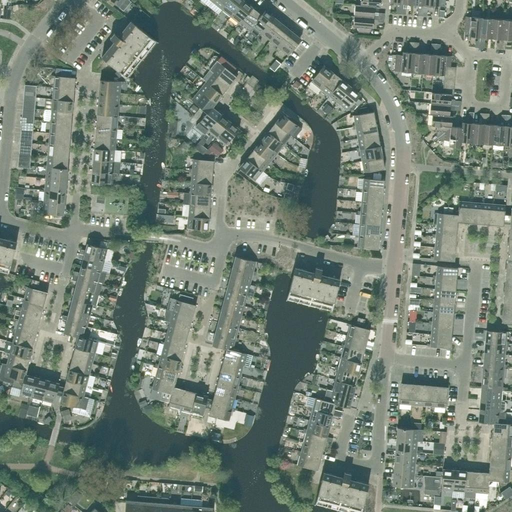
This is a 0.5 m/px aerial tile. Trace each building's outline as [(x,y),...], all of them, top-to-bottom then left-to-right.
[(214,0),(213,2),(220,8),(218,11),(220,12),(229,0),(214,0)] [(239,0),(229,0),(220,12),(221,13),(223,11),(230,17),(242,2),(239,0)] [(249,5),(247,6),(242,2),(230,17),(238,23),(236,25),(237,26),(252,8),(249,5)] [(360,6),(360,5),(355,5),(354,16),(373,17),(374,7),(360,6)] [(261,15),(256,10),(252,8),(237,26),(239,27),(241,25),(248,31),(261,15)] [(261,15),(248,31),(257,39),(258,37),(259,36),(274,17),(270,14),(269,16),(263,12),(261,15)] [(373,28),(373,17),(354,16),(353,27),(358,27),(358,32),(369,33),(369,28),(373,28)] [(482,18),(470,17),(465,16),(464,32),(469,32),(469,37),(480,37),(482,18)] [(276,22),(278,20),(274,17),(259,36),(260,37),(262,35),(270,41),(281,26),(276,22)] [(491,38),(492,19),(482,18),(480,37),(491,38)] [(501,39),(503,20),(492,19),(491,38),(501,39)] [(511,20),(503,20),(501,39),(511,40),(511,20)] [(157,42),(140,29),(131,21),(123,31),(126,33),(122,37),(121,35),(119,37),(114,33),(110,38),(115,42),(114,44),(115,45),(112,50),(110,48),(102,57),(128,79),(157,42)] [(288,29),(287,31),(281,26),(270,41),(277,47),(275,49),(277,50),(292,32),(288,29)] [(294,36),(295,35),(292,32),(277,50),(278,51),(280,49),(288,55),(300,41),(294,36)] [(262,37),(246,45),(249,52),(265,44),(262,37)] [(411,73),(413,53),(402,52),(402,55),(397,55),(395,66),(401,66),(400,72),(411,73)] [(422,74),(424,54),(413,53),(411,73),(422,74)] [(433,74),(435,55),(424,54),(422,74),(433,74)] [(446,56),(446,55),(435,55),(433,74),(444,75),(444,72),(445,66),(450,67),(451,56),(446,56)] [(221,57),(210,71),(213,73),(227,85),(232,79),(233,81),(234,80),(237,77),(232,73),(236,69),(221,57)] [(274,72),(280,64),(276,60),(269,68),(274,72)] [(329,70),(328,71),(322,67),(311,81),(319,88),(317,90),(318,91),(333,73),(329,70)] [(223,90),(227,85),(213,73),(207,81),(205,79),(204,80),(222,95),(225,91),(223,90)] [(335,77),(337,76),(333,73),(318,91),(319,92),(321,90),(329,96),(340,82),(335,77)] [(75,78),(51,76),(51,78),(54,78),(54,88),(72,89),(73,83),(75,83),(75,78)] [(294,81),(292,83),(297,87),(301,82),(296,78),(294,81)] [(124,84),(124,82),(100,80),(100,85),(102,85),(101,92),(120,93),(121,84),(124,84)] [(219,99),(222,95),(204,80),(202,81),(205,83),(199,91),(213,102),(217,97),(219,99)] [(347,84),(346,86),(340,82),(329,96),(336,102),(334,105),(336,106),(351,87),(347,84)] [(353,92),(354,90),(351,87),(336,106),(337,107),(339,104),(347,111),(359,96),(353,92)] [(71,96),(72,89),(54,88),(53,97),(50,97),(49,99),(73,101),(74,96),(71,96)] [(209,108),(213,102),(199,91),(193,98),(190,96),(189,98),(207,113),(210,109),(209,108)] [(119,103),(120,93),(101,92),(101,98),(99,98),(98,103),(122,105),(122,103),(119,103)] [(451,94),(442,93),(431,92),(430,103),(450,105),(451,94)] [(73,106),(73,101),(49,99),(49,101),(52,101),(52,110),(70,112),(71,105),(73,106)] [(122,107),(122,105),(98,103),(98,108),(100,108),(99,114),(118,116),(119,107),(122,107)] [(449,116),(450,105),(430,103),(429,114),(432,115),(432,114),(449,116)] [(217,111),(216,113),(210,109),(207,113),(199,123),(207,129),(205,132),(206,133),(221,114),(217,111)] [(69,119),(70,112),(52,110),(51,120),(48,120),(47,122),(71,124),(72,119),(69,119)] [(375,119),(373,119),(371,112),(353,116),(355,125),(352,126),(352,128),(376,123),(375,119)] [(117,126),(118,116),(99,114),(99,121),(97,121),(96,126),(120,128),(120,126),(117,126)] [(223,119),(224,117),(221,114),(206,133),(207,134),(209,132),(217,138),(228,123),(223,119)] [(299,130),(301,129),(282,114),(279,118),(281,119),(277,124),(291,136),(297,128),(299,130)] [(449,116),(432,114),(432,115),(431,126),(436,126),(436,131),(444,132),(451,127),(452,116),(449,116)] [(33,126),(34,118),(22,117),(21,125),(33,126)] [(71,128),(71,124),(47,122),(47,123),(50,124),(50,133),(68,135),(69,128),(71,128)] [(471,143),(473,123),(462,122),(461,127),(461,128),(460,142),(471,143)] [(235,126),(234,128),(228,123),(217,138),(224,144),(222,146),(224,148),(239,129),(235,126)] [(374,128),(377,128),(376,123),(352,128),(353,130),(356,129),(358,138),(376,135),(374,128)] [(482,144),(483,124),(473,123),(471,143),(482,144)] [(285,143),(291,136),(277,124),(272,130),(271,128),(268,132),(286,147),(287,145),(285,143)] [(492,144),(494,125),(483,124),(482,144),(492,144)] [(505,126),(494,125),(492,144),(503,145),(505,126)] [(120,130),(120,128),(96,126),(96,130),(98,130),(97,137),(116,139),(117,129),(120,130)] [(511,126),(505,126),(503,145),(511,146),(511,126)] [(461,128),(461,127),(451,127),(444,132),(444,140),(449,141),(448,146),(460,147),(460,142),(461,128)] [(285,148),(286,147),(268,132),(265,135),(267,137),(262,142),(277,154),(283,146),(285,148)] [(67,141),(68,135),(50,133),(49,143),(46,142),(45,144),(69,146),(70,142),(67,141)] [(379,141),(377,142),(376,135),(358,138),(359,148),(356,148),(357,150),(380,146),(379,141)] [(115,148),(116,139),(97,137),(97,144),(95,144),(94,148),(118,150),(118,149),(115,148)] [(271,161),(277,154),(262,142),(258,147),(256,146),(253,150),(256,151),(272,165),(273,163),(271,161)] [(198,143),(194,148),(197,150),(203,155),(207,150),(198,143)] [(69,151),(69,146),(45,144),(45,146),(49,146),(48,156),(66,158),(67,151),(69,151)] [(379,151),(381,150),(380,146),(357,150),(357,152),(360,151),(362,161),(380,157),(379,151)] [(121,151),(118,150),(94,148),(94,153),(96,153),(95,160),(120,162),(121,151)] [(272,165),(256,151),(253,150),(250,153),(252,155),(248,160),(262,171),(268,164),(271,166),(272,165)] [(65,164),(66,158),(48,156),(47,165),(44,165),(44,167),(67,169),(68,164),(65,164)] [(383,164),(381,164),(380,157),(362,161),(364,170),(360,171),(361,173),(384,169),(383,164)] [(246,158),(239,168),(257,183),(259,184),(260,185),(267,175),(262,171),(256,166),(248,160),(246,158)] [(211,168),(211,160),(193,159),(192,169),(189,169),(189,171),(213,173),(213,168),(211,168)] [(119,173),(120,162),(95,160),(95,167),(93,166),(92,171),(119,173)] [(67,174),(67,169),(44,167),(43,169),(47,169),(46,179),(64,180),(65,174),(67,174)] [(119,175),(119,173),(92,171),(92,176),(94,176),(93,183),(112,185),(113,175),(119,175)] [(212,177),(213,173),(189,171),(189,172),(192,173),(191,182),(209,184),(210,177),(212,177)] [(64,187),(64,180),(46,179),(45,188),(42,188),(42,190),(65,192),(66,187),(64,187)] [(381,187),(382,180),(363,179),(363,189),(359,188),(359,190),(383,192),(383,187),(381,187)] [(209,190),(209,184),(191,182),(190,192),(187,191),(187,193),(211,195),(211,191),(209,190)] [(65,196),(65,192),(42,190),(41,191),(45,192),(44,201),(62,203),(63,196),(65,196)] [(383,197),(383,192),(359,190),(359,192),(362,192),(361,202),(380,203),(380,197),(383,197)] [(210,200),(211,195),(187,193),(187,195),(190,195),(189,205),(207,206),(208,200),(210,200)] [(469,223),(471,199),(469,199),(469,202),(459,202),(458,215),(457,220),(464,220),(464,223),(469,223)] [(472,203),(473,199),(471,199),(469,223),(473,223),(474,221),(480,222),(482,203),(472,203)] [(62,210),(62,203),(44,201),(43,211),(40,211),(40,213),(63,215),(64,210),(62,210)] [(492,225),(494,201),(492,201),(491,204),(482,203),(480,222),(487,222),(487,225),(492,225)] [(495,205),(495,201),(494,201),(492,225),(496,225),(496,223),(504,224),(505,205),(495,205)] [(379,210),(380,203),(361,202),(361,211),(357,211),(357,213),(381,215),(382,210),(379,210)] [(207,213),(207,206),(189,205),(188,214),(185,214),(185,216),(209,218),(209,213),(207,213)] [(381,219),(381,215),(357,213),(357,215),(360,215),(360,224),(378,226),(378,219),(381,219)] [(448,214),(444,214),(434,213),(434,215),(437,215),(437,225),(455,227),(456,220),(457,220),(458,215),(453,214),(449,214),(448,214)] [(208,223),(209,218),(185,216),(185,218),(188,218),(187,228),(205,230),(206,222),(208,223)] [(377,233),(378,226),(360,224),(359,234),(356,234),(355,235),(379,237),(380,233),(377,233)] [(454,233),(455,227),(437,225),(436,234),(433,234),(432,236),(456,238),(457,233),(454,233)] [(379,242),(379,237),(355,235),(355,237),(358,238),(358,248),(376,249),(376,242),(379,242)] [(456,243),(456,238),(432,236),(432,238),(435,238),(435,248),(453,249),(454,242),(456,243)] [(0,272),(8,275),(17,242),(5,239),(4,242),(0,240),(0,272)] [(104,259),(107,249),(89,244),(87,251),(85,251),(84,255),(107,261),(108,260),(104,259)] [(452,256),(453,249),(435,248),(434,257),(431,257),(430,259),(454,261),(455,256),(452,256)] [(107,263),(107,261),(84,255),(83,260),(85,260),(83,267),(101,271),(104,262),(107,263)] [(253,271),(256,262),(238,257),(236,264),(234,263),(232,268),(256,274),(256,272),(253,271)] [(455,275),(455,268),(437,266),(436,276),(433,276),(433,278),(456,280),(457,275),(455,275)] [(79,273),(78,277),(101,283),(103,284),(104,278),(105,275),(106,273),(101,272),(101,271),(83,267),(82,271),(82,273),(79,273)] [(320,275),(322,269),(315,267),(314,273),(312,273),(311,275),(306,274),(307,270),(295,267),(292,279),(286,300),(331,312),(340,279),(328,276),(327,279),(322,278),(322,276),(320,275)] [(255,276),(256,274),(232,268),(231,272),(233,273),(232,279),(249,284),(252,275),(255,276)] [(101,283),(78,277),(77,282),(79,282),(77,289),(98,294),(101,283)] [(456,284),(456,280),(433,278),(433,279),(436,280),(435,289),(453,291),(454,284),(456,284)] [(247,293),(249,284),(232,279),(230,286),(228,285),(227,290),(250,296),(250,294),(247,293)] [(39,281),(32,280),(30,286),(37,288),(39,281)] [(47,292),(41,291),(24,286),(24,288),(27,289),(24,299),(42,303),(44,297),(46,297),(47,292)] [(95,305),(98,294),(77,289),(76,295),(74,295),(72,299),(95,305)] [(453,297),(453,291),(435,289),(434,299),(431,298),(431,300),(455,302),(455,298),(453,297)] [(249,298),(250,296),(227,290),(225,294),(228,295),(226,301),(244,306),(246,297),(249,298)] [(170,298),(167,310),(173,311),(191,316),(192,309),(194,310),(196,305),(191,304),(193,298),(179,294),(178,300),(170,298)] [(40,310),(42,303),(24,299),(22,308),(19,307),(18,309),(41,315),(43,310),(40,310)] [(95,307),(95,305),(72,299),(71,304),(73,304),(72,311),(89,316),(92,306),(95,307)] [(511,299),(505,299),(505,306),(503,306),(502,310),(511,311),(511,299)] [(454,307),(455,302),(431,300),(431,302),(434,302),(433,312),(451,313),(452,307),(454,307)] [(241,315),(244,306),(226,301),(224,308),(222,307),(221,312),(241,317),(244,318),(244,316),(241,315)] [(40,319),(41,315),(18,309),(18,310),(21,311),(18,321),(36,325),(38,319),(40,319)] [(511,311),(502,310),(502,315),(504,315),(504,323),(511,323),(511,311)] [(87,325),(89,316),(72,311),(70,317),(68,317),(67,321),(66,321),(90,327),(90,326),(87,325)] [(189,322),(191,316),(173,311),(170,320),(167,320),(167,321),(190,327),(191,323),(189,322)] [(244,318),(241,317),(221,312),(220,316),(222,317),(220,323),(238,328),(240,319),(243,320),(244,318)] [(451,320),(451,313),(433,312),(432,321),(429,321),(429,323),(453,325),(453,320),(451,320)] [(338,316),(337,323),(346,325),(347,319),(338,316)] [(363,326),(365,319),(358,318),(356,324),(363,326)] [(35,332),(36,325),(18,321),(16,330),(13,329),(12,331),(36,337),(37,332),(35,332)] [(89,329),(90,327),(66,321),(65,326),(67,326),(66,333),(80,337),(83,338),(84,337),(88,339),(91,330),(89,329)] [(189,332),(190,327),(167,321),(166,323),(169,324),(167,333),(185,338),(186,331),(189,332)] [(235,337),(238,328),(220,323),(218,330),(216,329),(215,334),(235,339),(238,340),(238,338),(235,337)] [(370,330),(350,324),(347,323),(346,326),(349,327),(347,336),(365,341),(367,334),(369,335),(370,330)] [(452,330),(453,325),(429,323),(429,325),(432,325),(431,335),(449,336),(450,329),(452,330)] [(506,332),(501,331),(488,330),(488,337),(485,337),(485,342),(509,344),(509,342),(506,342),(506,332)] [(34,341),(36,337),(12,331),(12,332),(15,333),(13,343),(30,347),(32,341),(34,341)] [(183,344),(185,338),(167,333),(164,343),(161,342),(161,343),(184,350),(185,345),(183,344)] [(238,340),(235,339),(215,334),(214,338),(216,339),(214,346),(226,349),(232,350),(234,341),(238,342),(238,340)] [(449,343),(449,336),(431,335),(430,344),(427,344),(427,346),(451,348),(451,343),(449,343)] [(363,347),(365,341),(347,336),(345,345),(341,344),(341,346),(364,352),(365,348),(363,347)] [(84,337),(83,338),(80,337),(78,343),(76,343),(75,347),(98,354),(98,352),(95,351),(98,341),(88,339),(84,337)] [(509,346),(509,344),(485,342),(485,346),(487,347),(486,353),(505,355),(505,345),(509,346)] [(29,354),(30,347),(13,343),(10,352),(7,351),(7,353),(30,359),(31,354),(29,354)] [(183,354),(184,350),(161,343),(160,345),(163,346),(161,355),(179,360),(181,353),(183,354)] [(363,357),(364,352),(341,346),(341,348),(344,348),(341,358),(359,363),(361,356),(363,357)] [(97,355),(98,354),(75,347),(74,352),(76,352),(74,359),(92,364),(94,355),(97,355)] [(232,350),(226,349),(228,350),(227,356),(224,355),(223,360),(246,366),(247,364),(244,364),(246,354),(232,350)] [(29,363),(30,359),(7,353),(6,354),(9,355),(7,365),(25,369),(26,363),(29,363)] [(504,365),(505,355),(486,353),(486,360),(483,360),(483,365),(507,367),(507,365),(504,365)] [(177,367),(179,360),(161,355),(159,365),(155,364),(155,365),(178,372),(179,367),(177,367)] [(146,356),(143,363),(154,367),(156,360),(146,356)] [(357,369),(359,363),(341,358),(339,367),(336,366),(335,368),(358,374),(359,370),(357,369)] [(89,373),(92,364),(74,359),(72,365),(70,365),(69,369),(92,376),(92,374),(89,373)] [(246,368),(246,366),(223,360),(222,364),(224,365),(222,372),(240,376),(243,367),(246,368)] [(2,365),(0,370),(0,378),(0,379),(2,381),(12,383),(13,379),(23,381),(25,376),(23,376),(25,369),(7,365),(2,363),(2,365)] [(177,376),(178,372),(155,365),(155,367),(158,368),(155,377),(173,382),(175,376),(177,376)] [(507,368),(507,367),(483,365),(483,369),(485,369),(484,376),(503,378),(503,368),(507,368)] [(357,379),(358,374),(335,368),(335,370),(338,371),(335,380),(353,385),(355,378),(357,379)] [(91,377),(92,376),(69,369),(68,374),(70,374),(68,381),(86,386),(88,377),(91,377)] [(238,386),(240,376),(222,372),(221,378),(219,377),(217,382),(240,388),(241,386),(238,386)] [(30,400),(37,377),(32,376),(31,378),(25,376),(23,381),(13,379),(12,383),(11,386),(21,389),(20,394),(30,397),(29,400),(30,400)] [(502,387),(503,378),(484,376),(484,383),(481,383),(481,387),(505,389),(505,388),(502,387)] [(41,381),(41,378),(37,377),(30,400),(32,401),(33,398),(42,400),(47,382),(41,381)] [(171,389),(173,382),(155,377),(153,387),(150,386),(149,388),(172,394),(173,389),(171,389)] [(351,391),(353,385),(335,380),(333,389),(330,388),(329,390),(352,396),(354,392),(351,391)] [(83,395),(86,386),(68,381),(66,387),(64,387),(63,391),(86,398),(87,396),(83,395)] [(53,406),(59,383),(54,382),(54,384),(47,382),(42,400),(52,403),(51,406),(53,406)] [(240,390),(240,388),(217,382),(216,386),(218,387),(217,394),(234,398),(237,389),(240,390)] [(411,408),(413,384),(408,384),(408,386),(401,385),(399,404),(409,405),(409,408),(411,408)] [(417,387),(417,385),(413,384),(411,408),(413,408),(413,405),(422,406),(424,387),(417,387)] [(434,410),(436,386),(431,386),(431,388),(424,387),(422,406),(432,406),(432,410),(434,410)] [(440,389),(440,386),(436,386),(434,410),(435,410),(436,407),(446,408),(447,389),(440,389)] [(505,391),(505,389),(481,387),(481,392),(483,392),(482,399),(501,400),(501,391),(505,391)] [(179,413),(185,390),(180,389),(180,391),(173,389),(172,394),(168,407),(178,409),(177,412),(179,413)] [(189,393),(189,391),(185,390),(179,413),(181,413),(181,410),(191,413),(195,395),(189,393)] [(351,401),(352,396),(329,390),(329,392),(332,393),(329,402),(333,403),(347,407),(349,400),(351,401)] [(63,391),(60,403),(62,404),(73,407),(78,408),(80,408),(85,410),(85,409),(86,408),(86,406),(88,398),(86,398),(63,391)] [(201,419),(207,396),(202,394),(202,397),(195,395),(191,413),(200,415),(199,418),(201,419)] [(232,408),(234,398),(217,394),(215,400),(213,400),(212,404),(235,410),(235,408),(232,408)] [(329,402),(315,398),(313,408),(310,407),(309,409),(332,415),(333,410),(331,410),(333,403),(329,402)] [(503,401),(501,400),(482,399),(482,405),(480,405),(479,410),(500,412),(502,412),(504,410),(506,408),(506,405),(505,402),(503,401)] [(29,405),(22,403),(19,413),(26,416),(29,405)] [(234,412),(235,410),(212,404),(210,409),(213,409),(211,416),(228,421),(231,411),(234,412)] [(331,419),(332,415),(309,409),(309,410),(312,411),(309,420),(327,425),(329,419),(331,419)] [(72,420),(68,410),(61,412),(64,422),(72,420)] [(503,412),(500,412),(479,410),(479,415),(481,415),(480,422),(493,423),(499,423),(507,424),(507,420),(499,419),(500,414),(503,414),(503,412)] [(325,432),(327,425),(309,420),(307,430),(304,429),(303,431),(326,437),(328,432),(325,432)] [(499,423),(493,423),(495,423),(494,430),(492,430),(492,434),(511,435),(511,424),(507,424),(499,423)] [(214,436),(221,438),(223,429),(217,427),(214,436)] [(397,428),(397,433),(399,433),(398,440),(417,441),(421,442),(422,439),(422,435),(423,430),(421,430),(419,430),(410,429),(397,428)] [(325,441),(326,437),(303,431),(303,432),(306,433),(303,442),(321,447),(323,441),(325,441)] [(511,435),(492,434),(491,439),(494,439),(493,446),(511,447),(511,440),(511,435)] [(416,451),(417,441),(398,440),(398,446),(396,446),(395,451),(419,453),(419,451),(416,451)] [(320,454),(321,447),(303,442),(301,452),(298,451),(297,453),(321,459),(322,454),(320,454)] [(511,457),(511,447),(493,446),(492,452),(490,452),(490,457),(511,458),(511,457)] [(419,455),(419,453),(395,451),(395,456),(397,456),(397,462),(415,464),(416,454),(419,455)] [(319,463),(321,459),(297,453),(297,454),(300,455),(297,465),(315,470),(317,463),(319,463)] [(511,460),(511,458),(490,457),(489,462),(492,462),(491,469),(509,470),(510,460),(511,460)] [(414,474),(415,464),(397,462),(396,469),(394,469),(393,474),(417,476),(417,474),(414,474)] [(489,475),(488,480),(508,482),(509,480),(509,473),(509,470),(491,469),(491,475),(489,475)] [(452,494),(454,470),(450,470),(450,472),(443,471),(442,478),(441,490),(451,490),(451,494),(452,494)] [(459,473),(459,470),(454,470),(452,494),(454,494),(455,491),(464,492),(466,473),(459,473)] [(475,496),(477,472),(472,471),(472,474),(466,473),(464,492),(474,492),(473,496),(475,496)] [(349,479),(350,474),(344,472),(342,478),(340,477),(340,479),(335,478),(335,475),(323,472),(315,505),(342,511),(360,511),(368,484),(356,480),(355,484),(350,482),(351,480),(349,479)] [(482,474),(482,472),(477,472),(475,496),(477,496),(477,493),(487,493),(488,480),(489,475),(482,474)] [(417,477),(417,476),(393,474),(393,478),(395,478),(395,485),(392,484),(392,486),(413,487),(414,477),(417,477)] [(511,490),(509,487),(501,493),(506,499),(511,494),(511,490)] [(17,506),(24,496),(18,492),(11,503),(17,506)] [(137,501),(136,511),(146,511),(147,505),(148,496),(137,496),(137,501)] [(147,505),(146,511),(157,511),(158,506),(158,504),(159,501),(159,497),(148,496),(147,505)] [(158,506),(157,511),(168,511),(169,504),(170,504),(170,502),(169,500),(169,499),(167,498),(162,498),(160,498),(159,499),(159,497),(159,501),(158,504),(158,506)] [(136,511),(137,501),(126,500),(125,503),(124,511),(136,511)]
